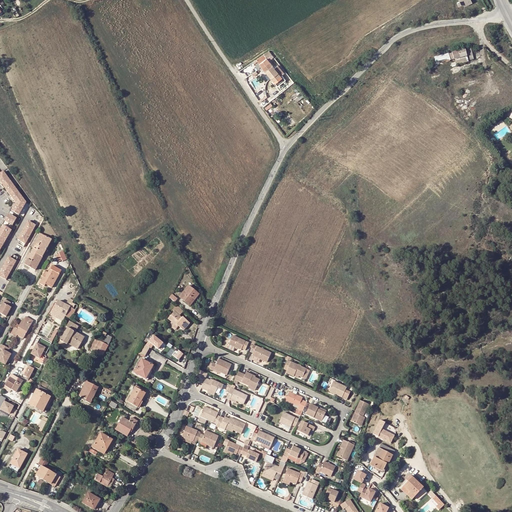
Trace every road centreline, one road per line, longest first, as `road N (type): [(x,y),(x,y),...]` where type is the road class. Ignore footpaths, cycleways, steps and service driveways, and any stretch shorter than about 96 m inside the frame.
road 1 (unclassified): [(114,511),(171,431),(212,307),(286,149)]
road 2 (unclassified): [(286,149),(391,40),(506,13)]
road 3 (unclassified): [(286,149),(187,0)]
